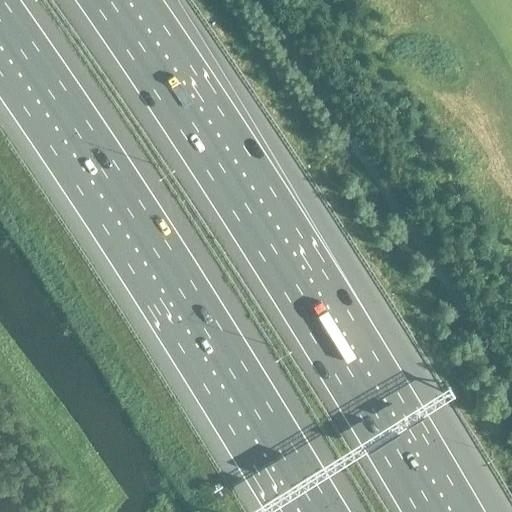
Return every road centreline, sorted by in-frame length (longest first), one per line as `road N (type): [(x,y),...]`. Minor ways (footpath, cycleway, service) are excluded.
road 1 (motorway): [(425,511),(297,298),(99,0)]
road 2 (motorway): [(0,7),(325,511)]
